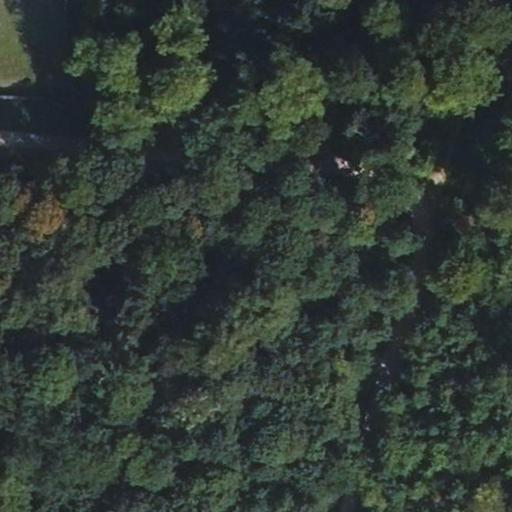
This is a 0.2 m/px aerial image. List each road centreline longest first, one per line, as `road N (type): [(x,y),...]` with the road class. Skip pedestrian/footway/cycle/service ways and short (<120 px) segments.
road 1 (track): [(0,148),(511,170)]
road 2 (track): [(346,511),(442,169)]
